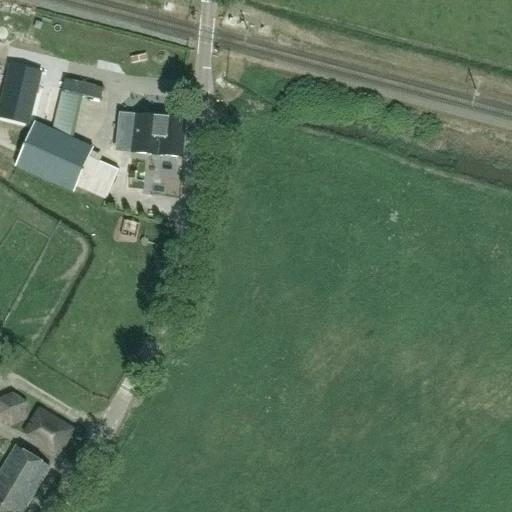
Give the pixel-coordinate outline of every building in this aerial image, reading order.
[(128,61),(143,57),(140,47),(125,51),(128,61)] [(80,79),(76,94),(93,99),(97,84),(80,79)] [(116,151),(133,153),(132,164),(144,165),(145,154),(181,158),(184,121),(120,116),(116,151)] [(103,117),(103,136),(111,136),(112,117),(103,117)] [(118,170),(89,158),(92,150),(34,124),(14,168),(73,194),(76,187),(105,200),(118,170)] [(0,145),(0,153),(5,156),(9,150),(0,145)] [(0,396),(0,419),(23,418),(22,396),(0,396)] [(58,455),(72,431),(38,410),(23,434),(58,455)] [(0,472),(0,511),(22,511),(49,468),(15,448),(0,472)]
